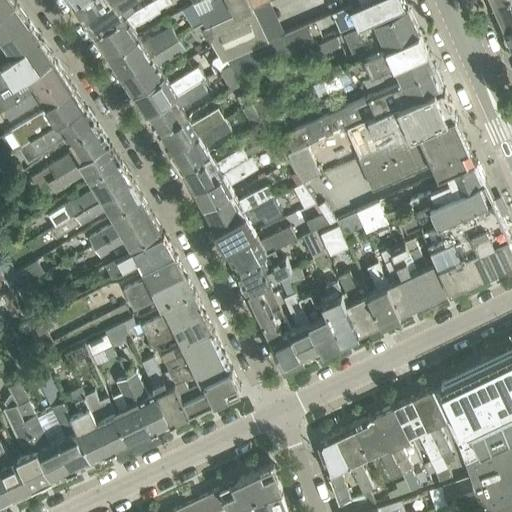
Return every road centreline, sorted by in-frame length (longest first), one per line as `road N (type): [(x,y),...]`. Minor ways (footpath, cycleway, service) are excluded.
road 1 (residential): [(44,0),(162,177),(282,412)]
road 2 (residential): [(282,412),(511,306)]
road 3 (residential): [(70,511),(282,412)]
road 4 (tertiary): [(511,143),(447,0)]
